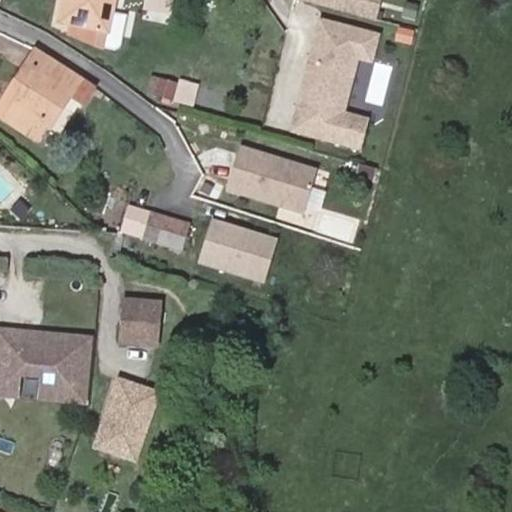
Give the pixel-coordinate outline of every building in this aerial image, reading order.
[(116,0),(65,0),(61,23),(73,25),(71,34),(94,46),(105,47),(117,49),(121,46),(127,16),(114,13),(116,0)] [(170,14),(172,0),(149,0),(148,10),(170,14)] [(299,0),(337,11),(340,0),(299,0)] [(364,0),(340,0),(337,11),(360,17),(364,0)] [(389,0),(364,0),(360,17),(383,23),(389,0)] [(379,39),(321,23),(315,47),(320,48),(318,55),(313,54),(300,105),(330,113),(324,139),(345,144),(352,118),(344,116),(359,59),(373,63),(379,39)] [(96,87),(76,74),(39,50),(28,66),(30,67),(6,105),(4,104),(0,109),(0,115),(38,140),(46,127),(51,130),(72,97),(84,105),(96,87)] [(152,75),(148,89),(167,94),(171,80),(152,75)] [(324,139),(330,113),(300,105),(293,131),(324,139)] [(366,122),(352,118),(345,144),(359,148),(366,122)] [(305,215),(318,172),(283,162),(282,166),(274,164),(275,160),(240,149),(227,192),(305,215)] [(153,213),(145,239),(183,251),(191,224),(153,213)] [(215,215),(201,261),(269,282),(283,237),(215,215)] [(157,343),(161,303),(126,300),(123,340),(157,343)] [(0,348),(20,350),(21,332),(0,330),(0,348)] [(85,401),(90,338),(21,332),(20,350),(0,348),(0,394),(17,395),(19,374),(46,376),(61,377),(59,399),(85,401)] [(26,376),(24,396),(40,398),(41,377),(26,376)] [(59,399),(61,377),(46,376),(44,398),(59,399)] [(138,466),(162,393),(117,378),(93,451),(138,466)]
